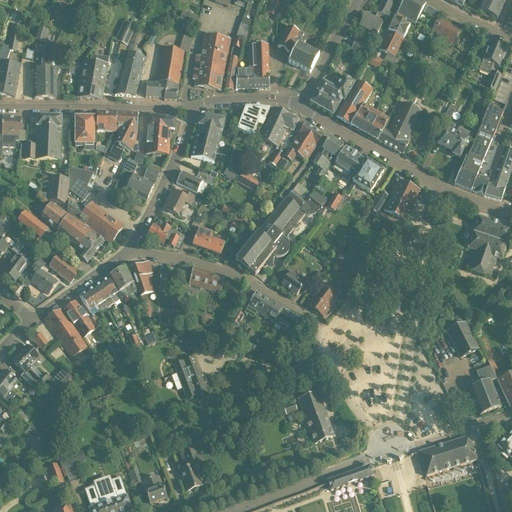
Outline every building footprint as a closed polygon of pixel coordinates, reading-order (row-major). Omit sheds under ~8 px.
[(71,8),(73,1),(70,0),(56,0),(56,2),(60,4),(58,9),(65,11),(66,6),(71,8)] [(281,3),(273,0),(272,0),(270,6),(274,7),(271,14),(276,16),(281,3)] [(377,36),(393,3),(387,0),(383,0),(374,19),(365,14),(359,27),(377,36)] [(415,24),(421,13),(425,5),(415,0),(404,0),(394,19),(403,24),(406,19),(415,24)] [(449,0),(449,1),(461,8),(466,0),(449,0)] [(497,19),(505,0),(482,0),(478,10),(497,19)] [(424,13),(434,17),(436,11),(427,7),(424,13)] [(195,28),(198,17),(182,12),(179,23),(195,28)] [(454,46),(462,30),(439,18),(430,34),(454,46)] [(244,41),(249,26),(250,22),(243,19),(236,38),(243,41),(243,40),(244,41)] [(409,27),(403,24),(394,19),(388,32),(395,35),(403,39),(409,27)] [(128,46),(136,27),(124,22),(116,41),(128,46)] [(18,38),(20,28),(13,27),(12,37),(11,37),(9,47),(12,47),(13,41),(18,42),(19,38),(18,38)] [(310,75),(319,57),(298,46),(303,35),(288,27),(277,48),(292,55),(288,63),(310,75)] [(30,41),(33,29),(28,28),(26,33),(25,33),(24,39),(30,41)] [(39,42),(43,31),(37,29),(34,40),(39,42)] [(34,99),(43,99),(43,97),(46,97),(46,83),(48,83),(48,72),(48,69),(49,66),(53,50),(55,45),(54,45),(54,44),(45,43),(49,33),(43,31),(39,42),(45,44),(40,69),(33,69),(34,99)] [(97,42),(101,36),(94,32),(91,38),(97,42)] [(386,54),(395,35),(388,32),(379,50),(386,54)] [(408,48),(410,43),(403,40),(403,39),(395,35),(386,54),(394,58),(401,44),(408,48)] [(221,92),(230,41),(205,36),(201,57),(196,56),(193,79),(196,80),(195,87),(221,92)] [(133,56),(138,38),(134,37),(130,44),(127,54),(126,54),(115,96),(135,98),(146,60),(133,56)] [(188,52),(192,40),(181,37),(178,48),(188,52)] [(240,49),(243,41),(236,38),(233,48),(240,49)] [(16,52),(18,42),(13,41),(12,47),(9,47),(8,51),(10,51),(16,52)] [(366,58),(371,48),(357,41),(352,51),(366,58)] [(498,66),(505,49),(490,43),(478,72),(489,76),(494,65),(498,66)] [(43,97),(43,99),(56,99),(56,70),(58,70),(58,59),(60,59),(62,46),(55,45),(53,50),(49,66),(48,69),(48,72),(48,83),(46,83),(46,97),(43,97)] [(0,96),(1,97),(7,64),(6,64),(10,51),(8,51),(9,47),(3,46),(2,51),(0,52),(0,96)] [(247,90),(269,90),(267,46),(249,47),(250,70),(247,70),(247,90)] [(32,61),(34,52),(27,49),(25,59),(32,61)] [(176,102),(184,51),(162,49),(157,82),(155,82),(155,84),(146,84),(146,98),(164,99),(164,101),(176,102)] [(108,65),(109,58),(91,57),(90,63),(83,63),(80,80),(105,83),(108,65)] [(374,67),(378,60),(372,57),(368,64),(374,67)] [(233,91),(237,60),(229,59),(224,91),(233,91)] [(14,99),(20,66),(7,64),(1,97),(14,99)] [(237,70),(236,81),(236,91),(247,90),(247,70),(237,70)] [(494,93),(501,76),(492,73),(485,89),(494,93)] [(355,84),(343,77),(336,89),(323,81),(310,102),(333,115),(342,100),(345,101),(357,82),(356,82),(355,84)] [(102,101),(103,95),(105,83),(80,80),(77,99),(102,101)] [(363,106),(372,92),(357,82),(345,101),(335,118),(350,127),(363,106)] [(407,142),(422,112),(402,102),(388,133),(383,130),(377,142),(403,155),(409,143),(407,142)] [(368,131),(377,115),(363,106),(350,127),(365,135),(367,130),(368,131)] [(503,113),(489,107),(489,108),(488,108),(481,124),(482,124),(481,125),(478,133),(467,159),(466,159),(454,185),(471,192),(491,142),(503,113)] [(292,134),(299,120),(273,108),(257,139),(277,148),(285,131),(292,134)] [(256,138),(270,109),(246,109),(238,130),(256,138)] [(444,118),(450,121),(455,112),(449,109),(444,118)] [(94,147),(94,115),(93,114),(92,114),(91,118),(85,118),(85,116),(77,116),(77,118),(76,118),(76,147),(94,147)] [(116,133),(116,131),(117,114),(97,114),(96,133),(116,133)] [(119,138),(118,137),(110,153),(120,158),(125,148),(131,151),(135,144),(137,134),(138,115),(117,114),(116,131),(116,133),(120,134),(120,138),(119,138)] [(207,133),(211,117),(203,115),(203,117),(201,118),(200,117),(198,126),(199,126),(193,148),(204,150),(208,133),(207,133)] [(377,142),(383,130),(388,121),(377,115),(368,131),(367,130),(365,135),(377,142)] [(44,136),(44,129),(45,116),(37,116),(36,146),(20,145),(19,161),(46,161),(47,136),(44,136)] [(61,162),(62,118),(62,117),(45,116),(44,129),(44,136),(47,136),(46,161),(61,162)] [(153,155),(153,154),(154,149),(155,139),(156,130),(165,130),(166,118),(149,117),(146,155),(153,155)] [(222,132),(225,121),(211,117),(207,133),(208,133),(204,150),(216,153),(216,154),(226,157),(227,152),(217,150),(221,132),(222,132)] [(21,133),(21,119),(2,118),(2,124),(0,123),(0,158),(1,158),(1,148),(14,149),(15,141),(18,142),(18,139),(19,139),(19,133),(21,133)] [(175,131),(175,121),(176,119),(166,118),(165,130),(156,130),(155,139),(154,149),(153,154),(153,155),(169,156),(171,131),(175,131)] [(447,123),(437,145),(449,150),(449,148),(456,134),(452,132),(454,126),(447,123)] [(297,137),(275,169),(284,174),(296,155),(306,162),(323,136),(323,135),(306,124),(297,137)] [(449,148),(449,150),(453,153),(452,155),(460,158),(464,148),(466,149),(470,140),(472,134),(459,128),(456,134),(449,148)] [(321,179),(343,146),(330,138),(313,164),(320,169),(315,176),(321,179)] [(484,196),(487,185),(493,170),(488,168),(497,145),(491,142),(471,192),(481,196),(484,196)] [(105,154),(108,148),(101,147),(101,143),(96,143),(96,150),(105,154)] [(213,164),(216,154),(216,153),(204,150),(193,148),(190,158),(213,164)] [(349,181),(364,160),(346,149),(332,169),(349,181)] [(501,202),(511,170),(511,168),(511,153),(501,149),(493,170),(488,185),(487,185),(484,196),(501,202)] [(275,167),(283,154),(277,150),(269,163),(275,167)] [(143,166),(146,157),(138,153),(134,162),(138,164),(143,166)] [(147,201),(154,185),(134,175),(138,164),(134,162),(128,160),(123,171),(133,176),(126,191),(147,201)] [(370,193),(383,173),(365,161),(352,182),(353,183),(345,195),(348,197),(356,185),(370,193)] [(235,181),(240,172),(228,166),(223,175),(235,181)] [(87,188),(94,174),(69,169),(69,178),(69,179),(70,179),(87,188)] [(156,183),(159,174),(148,169),(144,179),(156,183)] [(196,194),(202,181),(182,172),(176,184),(196,194)] [(242,174),(237,183),(245,188),(251,179),(242,174)] [(66,207),(68,191),(69,180),(51,177),(48,200),(66,207)] [(211,186),(214,179),(209,177),(206,183),(211,186)] [(83,202),(92,191),(87,188),(70,179),(69,179),(69,180),(68,191),(83,202)] [(405,222),(419,192),(419,191),(398,181),(383,212),(405,222)] [(30,183),(28,187),(35,192),(38,188),(30,183)] [(300,209),(310,194),(307,192),(298,184),(287,198),(300,209)] [(180,195),(172,191),(163,209),(178,216),(184,203),(190,205),(194,197),(182,191),(180,195)] [(269,220),(236,261),(254,276),(255,276),(266,262),(267,263),(269,264),(270,264),(271,265),(273,265),(272,265),(272,264),(273,257),(274,258),(276,258),(279,259),(282,258),(284,257),(286,256),(287,254),(289,252),(289,249),(289,246),(288,243),(288,242),(286,240),(285,239),(293,228),(296,230),(298,227),(297,226),(305,215),(307,216),(310,217),(312,216),(314,215),(316,214),(321,218),(326,211),(321,207),(325,201),(320,197),(313,192),(311,195),(310,194),(300,209),(301,209),(300,210),(286,200),(286,199),(269,220)] [(376,214),(387,196),(382,193),(371,210),(376,214)] [(335,196),(327,208),(335,213),(338,208),(339,209),(344,201),(343,200),(335,196)] [(85,212),(68,199),(67,212),(110,244),(123,227),(92,203),(85,212)] [(87,264),(104,244),(95,237),(96,236),(52,204),(41,218),(83,253),(79,257),(87,264)] [(244,226),(248,219),(225,205),(221,213),(225,215),(230,219),(244,226)] [(40,238),(45,230),(33,221),(35,219),(25,212),(18,222),(40,238)] [(204,218),(198,215),(195,222),(201,225),(204,218)] [(225,215),(219,224),(225,227),(230,219),(225,215)] [(502,261),(511,229),(479,217),(468,249),(473,251),(466,270),(489,278),(496,259),(502,261)] [(0,258),(9,247),(0,241),(9,229),(0,222),(0,258)] [(238,231),(241,226),(234,222),(231,226),(238,231)] [(150,232),(148,232),(147,235),(148,237),(147,238),(162,246),(165,240),(169,241),(168,245),(179,250),(185,237),(172,231),(162,226),(160,229),(153,226),(150,232)] [(213,233),(199,228),(198,229),(192,245),(206,251),(210,240),(213,233)] [(45,252),(49,247),(39,238),(35,244),(45,252)] [(220,256),(224,245),(210,240),(206,251),(220,256)] [(21,261),(24,257),(19,253),(24,246),(19,241),(12,251),(17,255),(16,257),(15,256),(3,273),(15,281),(27,265),(21,261)] [(344,243),(337,253),(341,256),(347,246),(344,243)] [(70,284),(79,273),(58,256),(49,267),(70,284)] [(49,295),(58,282),(41,270),(44,266),(38,262),(30,273),(36,277),(31,283),(49,295)] [(148,319),(152,318),(145,296),(154,293),(148,275),(152,274),(148,262),(130,268),(148,319)] [(129,297),(137,292),(134,282),(125,267),(116,273),(126,289),(129,297)] [(220,294),(225,278),(193,269),(188,285),(220,294)] [(347,281),(351,277),(344,272),(341,277),(347,281)] [(121,302),(129,297),(126,289),(116,273),(108,278),(108,279),(120,300),(121,302)] [(296,296),(305,284),(290,273),(281,285),(296,296)] [(311,289),(320,276),(315,273),(306,286),(311,289)] [(120,300),(108,279),(101,284),(111,301),(113,305),(120,300)] [(339,294),(324,283),(321,288),(320,287),(306,306),(323,318),(337,299),(336,299),(339,294)] [(106,309),(113,305),(111,301),(101,284),(94,289),(103,303),(106,309)] [(347,300),(356,288),(352,284),(343,296),(347,300)] [(100,314),(106,309),(103,303),(94,289),(87,294),(98,310),(100,314)] [(256,292),(256,293),(245,313),(254,318),(257,313),(256,312),(259,307),(266,311),(271,301),(256,292)] [(91,315),(98,310),(87,294),(80,298),(91,315)] [(274,323),(283,308),(271,301),(266,311),(259,307),(256,312),(258,313),(274,323)] [(89,321),(75,302),(63,311),(83,339),(91,351),(93,350),(85,338),(93,332),(101,343),(106,339),(98,323),(94,318),(89,321)] [(129,321),(133,319),(131,315),(132,315),(127,305),(123,307),(125,313),(127,317),(129,321)] [(291,333),(294,328),(300,319),(283,308),(274,323),(283,328),(290,333),(291,333)] [(72,360),(88,349),(60,310),(44,322),(72,360)] [(116,321),(120,319),(116,310),(111,312),(116,321)] [(237,325),(243,316),(237,312),(231,322),(237,325)] [(460,360),(480,350),(466,322),(446,332),(460,360)] [(248,342),(254,333),(248,329),(242,339),(248,342)] [(148,330),(143,332),(148,346),(157,343),(153,333),(150,334),(148,330)] [(231,333),(227,331),(224,336),(238,345),(242,339),(237,336),(236,338),(231,334),(231,333)] [(47,352),(44,349),(48,345),(41,334),(32,342),(42,352),(42,351),(44,353),(45,354),(47,352)] [(193,348),(188,336),(176,338),(176,342),(185,342),(188,350),(193,348)] [(141,350),(135,337),(128,340),(134,353),(141,350)] [(36,369),(39,366),(35,363),(40,358),(28,347),(21,355),(36,369)] [(122,365),(135,359),(133,353),(129,355),(124,357),(123,357),(119,359),(122,365)] [(495,365),(492,360),(494,359),(491,353),(484,356),(487,362),(490,367),(497,380),(510,408),(511,407),(511,374),(502,379),(495,365)] [(36,369),(21,355),(13,363),(25,374),(29,369),(32,373),(44,384),(47,381),(42,377),(35,369),(36,369)] [(206,394),(193,358),(173,366),(176,375),(169,377),(172,384),(175,383),(178,391),(182,390),(186,401),(206,394)] [(480,416),(501,408),(490,383),(497,380),(490,367),(476,373),(481,385),(469,390),(480,416)] [(290,378),(294,387),(313,380),(309,371),(290,378)] [(24,397),(18,392),(23,387),(17,382),(5,372),(0,377),(0,382),(14,394),(21,400),(27,405),(29,406),(26,404),(29,401),(24,397)] [(11,397),(14,394),(0,382),(0,396),(3,399),(7,394),(11,397)] [(315,445),(335,438),(318,395),(298,402),(315,445)] [(29,406),(27,405),(21,400),(19,404),(23,408),(24,407),(29,412),(32,408),(29,406)] [(62,414),(65,406),(59,401),(54,407),(56,408),(55,408),(62,414)] [(286,416),(297,411),(294,402),(283,406),(286,416)] [(54,424),(60,417),(62,414),(55,408),(53,411),(57,415),(51,421),(54,424)] [(27,424),(31,418),(21,410),(16,416),(27,424)] [(0,425),(5,429),(8,426),(3,422),(0,419),(0,414),(1,412),(0,411),(0,425)] [(30,428),(24,434),(29,438),(26,442),(34,448),(37,444),(42,437),(30,428)] [(511,433),(497,448),(503,454),(500,456),(506,462),(509,459),(511,462),(511,433)] [(418,454),(425,478),(477,461),(468,438),(418,454)] [(196,440),(181,445),(183,452),(190,449),(191,450),(199,447),(196,440)] [(82,452),(59,461),(62,470),(64,469),(69,483),(80,479),(75,466),(86,462),(82,452)] [(187,492),(201,487),(194,468),(199,466),(193,452),(181,456),(186,469),(179,472),(187,492)] [(53,487),(64,484),(58,465),(47,468),(53,487)] [(370,466),(366,465),(363,466),(361,469),(327,481),(328,484),(331,493),(374,478),(371,468),(370,466)] [(133,486),(142,482),(137,469),(128,472),(133,486)] [(111,481),(110,477),(93,483),(94,487),(84,490),(90,509),(89,510),(89,511),(131,511),(121,479),(120,479),(119,478),(111,481)] [(167,500),(158,477),(155,478),(155,477),(143,482),(147,491),(144,492),(150,506),(167,500)] [(511,491),(499,497),(504,509),(511,506),(511,491)]
